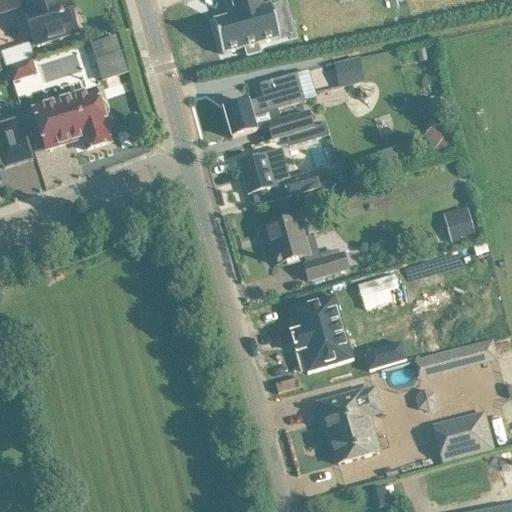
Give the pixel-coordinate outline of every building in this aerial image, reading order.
[(0,0),(0,14),(23,7),(35,47),(77,34),(76,30),(78,29),(79,25),(78,22),(77,19),(74,16),(72,16),(66,0),(0,0)] [(228,0),(234,17),(213,23),(222,56),(243,50),(282,39),(273,6),(262,9),(259,0),(228,0)] [(115,38),(90,46),(102,83),(127,74),(115,38)] [(29,46),(1,54),(6,70),(8,69),(20,65),(32,62),(34,61),(29,46)] [(361,73),(358,60),(333,65),(338,88),(363,83),(361,73)] [(8,69),(12,85),(36,78),(32,62),(20,65),(8,69)] [(263,100),(224,111),(232,140),(251,134),(256,133),(269,130),(281,126),(281,123),(277,112),(305,104),(297,76),(279,81),(260,87),(263,100)] [(87,152),(110,145),(106,133),(108,133),(105,123),(107,118),(107,115),(107,111),(106,109),(104,107),(102,105),(99,104),(95,93),(34,112),(47,152),(83,140),(87,152)] [(281,126),(269,130),(273,142),(286,138),(312,131),(307,115),(281,123),(281,126)] [(0,124),(0,156),(2,165),(4,169),(32,161),(20,119),(0,124)] [(432,154),(433,153),(441,159),(453,144),(445,137),(447,135),(434,125),(419,144),(432,154)] [(328,137),(325,126),(312,130),(312,131),(286,138),(289,149),(315,141),(328,137)] [(401,167),(396,150),(378,155),(384,173),(401,167)] [(258,158),(238,163),(248,197),(259,194),(267,192),(274,190),(285,187),(283,183),(290,181),(287,170),(282,151),(258,158)] [(267,192),(259,194),(263,207),(288,200),(330,187),(325,171),(290,181),(283,183),(285,187),(274,190),(267,192)] [(339,187),(321,193),(324,204),(342,199),(339,187)] [(267,230),(277,267),(308,258),(302,236),(307,234),(303,220),(267,230)] [(471,224),(447,231),(451,245),(475,238),(471,224)] [(344,260),(306,269),(310,284),(348,274),(344,260)] [(336,299),(290,313),(297,335),(293,336),(294,340),(298,339),(301,350),(298,351),(299,355),(303,354),(309,377),(355,363),(336,299)] [(401,347),(364,357),(369,375),(406,365),(401,347)] [(375,390),(336,401),(317,406),(326,437),(330,436),(338,467),(379,455),(369,419),(382,414),(375,390)] [(422,391),(414,400),(417,412),(429,414),(437,406),(434,394),(422,391)] [(481,419),(435,431),(444,462),(490,450),(481,419)]
